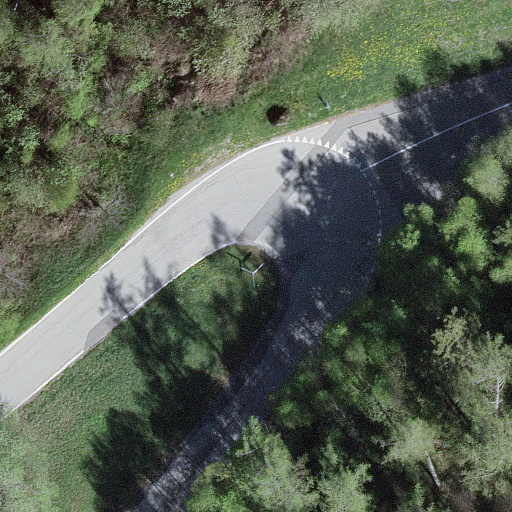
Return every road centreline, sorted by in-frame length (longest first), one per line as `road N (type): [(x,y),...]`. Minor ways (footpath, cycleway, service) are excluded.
road 1 (tertiary): [(0,386),(218,206),(270,188),(317,201)]
road 2 (tertiary): [(317,201),(328,243),(313,313),(163,511)]
road 3 (tertiary): [(511,102),(387,150),(338,177),(317,201)]
